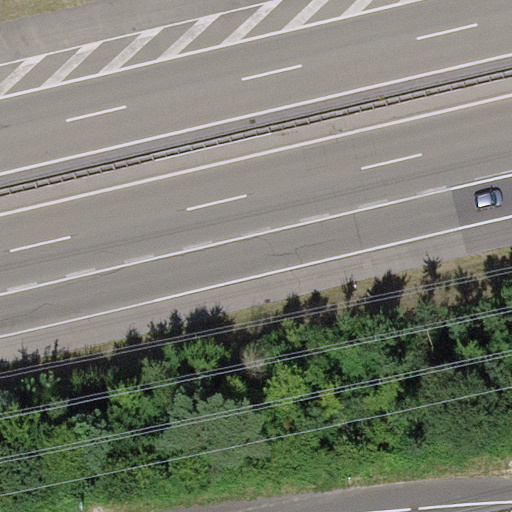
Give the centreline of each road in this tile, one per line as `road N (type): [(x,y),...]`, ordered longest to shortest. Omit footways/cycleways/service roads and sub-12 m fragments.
road 1 (motorway): [(0,252),(511,133)]
road 2 (motorway): [(511,18),(0,135)]
